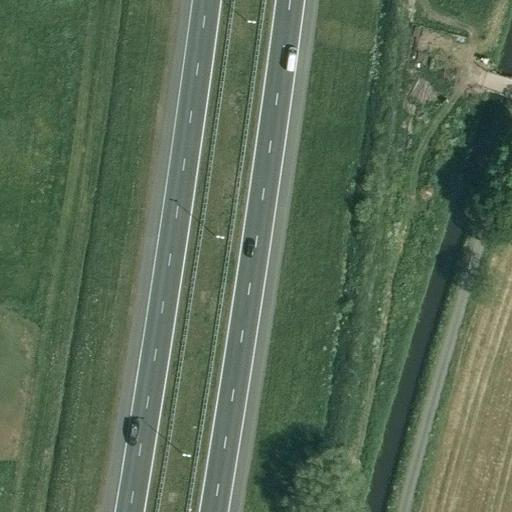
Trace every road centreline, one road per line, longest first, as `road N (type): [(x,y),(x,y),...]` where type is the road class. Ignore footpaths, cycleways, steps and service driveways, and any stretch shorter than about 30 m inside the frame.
road 1 (motorway): [(217,511),(297,0)]
road 2 (motorway): [(200,0),(125,511)]
road 3 (unclassified): [(405,511),(511,143)]
